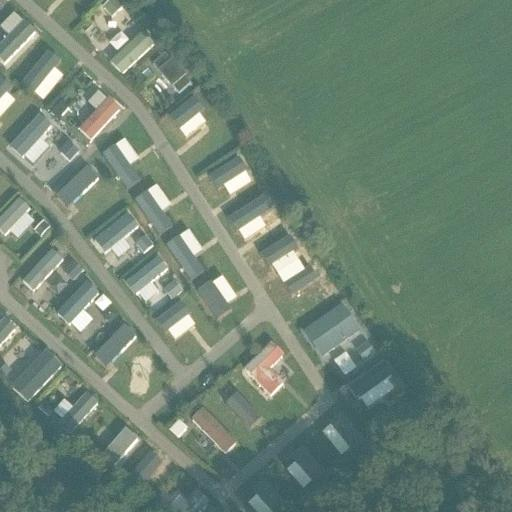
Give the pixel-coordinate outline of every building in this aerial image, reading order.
[(30,0),(41,11),(53,0),(30,0)] [(64,0),(57,8),(67,17),(81,3),(77,0),(64,0)] [(114,1),(104,11),(111,19),(122,9),(114,1)] [(0,31),(8,40),(0,48),(0,64),(3,68),(34,36),(23,25),(22,25),(12,16),(0,29),(0,31)] [(164,97),(179,86),(155,54),(140,65),(164,97)] [(96,115),(79,133),(90,143),(118,113),(115,109),(111,105),(107,103),(106,103),(97,95),(87,106),(96,115)] [(200,100),(190,106),(197,118),(208,112),(200,100)] [(23,102),(15,111),(24,119),(32,111),(23,102)] [(61,104),(54,111),(61,118),(68,111),(61,104)] [(114,149),(101,159),(126,193),(139,184),(129,170),(115,150),(114,149)] [(188,182),(197,197),(205,192),(210,200),(242,179),(227,157),(188,182)] [(87,168),(56,200),(68,211),(70,210),(84,195),(99,179),(87,168)] [(257,192),(247,199),(255,210),(265,203),(257,192)] [(146,195),(133,204),(158,240),(171,230),(161,215),(147,196),(146,195)] [(116,199),(106,207),(111,214),(111,213),(121,206),(121,205),(116,199)] [(275,212),(251,227),(264,248),(288,233),(275,212)] [(44,224),(34,234),(40,239),(49,229),(44,224)] [(178,240),(165,249),(190,284),(203,275),(193,261),(179,241),(178,240)] [(296,249),(288,255),(294,264),(303,258),(296,249)] [(39,251),(5,287),(17,298),(51,262),(39,251)] [(130,305),(160,282),(143,260),(113,283),(130,305)] [(59,283),(67,272),(55,264),(47,276),(59,283)] [(75,269),(67,277),(74,284),(82,275),(75,269)] [(56,328),(85,296),(71,284),(42,316),(56,328)] [(174,285),(165,292),(173,303),(182,296),(174,285)] [(289,335),(309,361),(347,333),(328,306),(289,335)] [(109,311),(101,320),(110,328),(118,319),(109,311)] [(78,346),(90,332),(79,323),(67,337),(78,346)] [(366,347),(357,354),(365,365),(374,358),(366,347)] [(330,380),(343,370),(330,354),(317,363),(330,380)] [(45,356),(11,392),(26,406),(60,371),(45,356)] [(0,366),(0,382),(8,374),(0,366)] [(337,382),(347,409),(381,396),(371,369),(337,382)] [(160,372),(151,382),(157,388),(166,378),(160,372)] [(233,378),(224,387),(230,392),(238,384),(233,378)] [(222,394),(211,405),(243,437),(253,426),(252,425),(262,416),(245,398),(235,408),(222,394)] [(400,406),(386,418),(397,430),(411,418),(400,406)] [(178,424),(169,434),(177,441),(186,431),(178,424)] [(339,454),(329,462),(337,470),(346,462),(339,454)]
